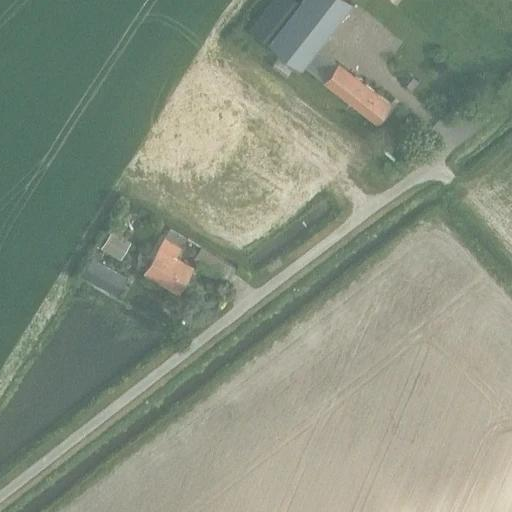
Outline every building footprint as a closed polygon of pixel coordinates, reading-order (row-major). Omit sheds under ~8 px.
[(297,0),(271,0),(248,28),(265,42),(299,1),(297,0)] [(352,3),(350,2),(347,0),(302,0),(270,42),(302,67),(352,3)] [(390,103),(364,84),(320,49),(306,67),(376,121),(390,103)] [(176,257),(187,238),(170,228),(144,271),(178,291),(193,267),(176,257)] [(101,247),(120,258),(131,241),(111,229),(101,247)] [(82,277),(116,295),(126,276),(92,258),(82,277)]
